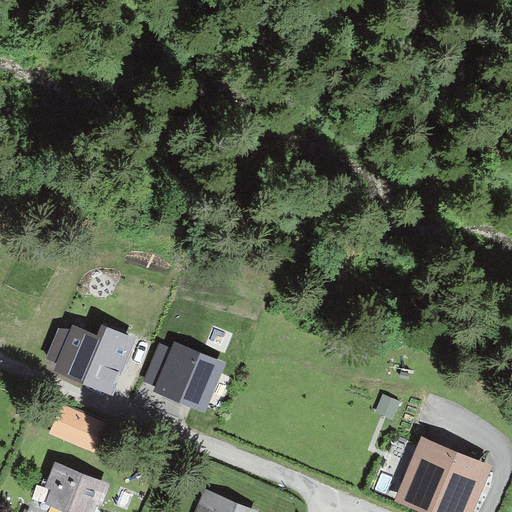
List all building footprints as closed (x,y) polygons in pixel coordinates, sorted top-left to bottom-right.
[(98,335),(73,325),(71,329),(57,363),(53,372),(112,395),(135,339),(102,325),(98,335)] [(57,363),(71,329),(59,328),(46,358),(57,363)] [(226,362),(173,342),(171,348),(156,386),(153,392),(205,414),(226,362)] [(156,386),(171,348),(159,343),(144,382),(156,386)] [(106,422),(63,404),(50,434),(93,452),(106,422)] [(463,511),(482,468),(426,444),(406,491),(456,511),(463,511)] [(104,485),(57,467),(50,483),(57,485),(52,498),(69,504),(65,511),(85,511),(93,497),(99,499),(104,485)] [(244,511),(206,496),(199,511),(244,511)]
